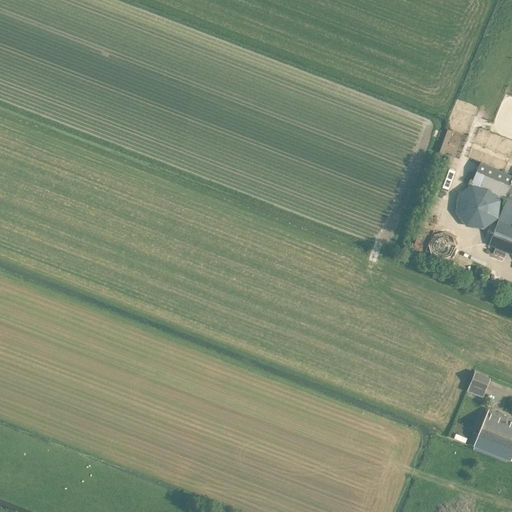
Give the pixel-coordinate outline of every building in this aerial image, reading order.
[(511,173),(481,160),(471,183),(505,197),(506,195),(511,197),(511,173)] [(486,205),(486,204),(486,201),(485,199),(483,196),(482,194),(481,193),(478,192),(474,191),(471,191),(468,191),(466,192),(463,194),(461,196),(460,198),(459,201),(459,203),(459,206),(459,209),(461,211),(462,213),(464,215),(467,217),(470,218),(472,218),(475,218),(477,217),(482,214),(484,212),(485,209),(486,207),(486,205)] [(511,222),(499,218),(489,243),(496,246),(493,251),(504,255),(507,250),(511,252),(511,222)] [(475,238),(472,243),(488,251),(491,246),(475,238)] [(490,376),(475,370),(468,388),(483,394),(490,376)] [(511,456),(511,415),(489,406),(478,432),(474,430),(469,441),(474,443),(475,443),(474,446),(505,458),(506,456),(511,458),(511,456)] [(453,436),(465,441),(467,435),(455,430),(453,436)]
